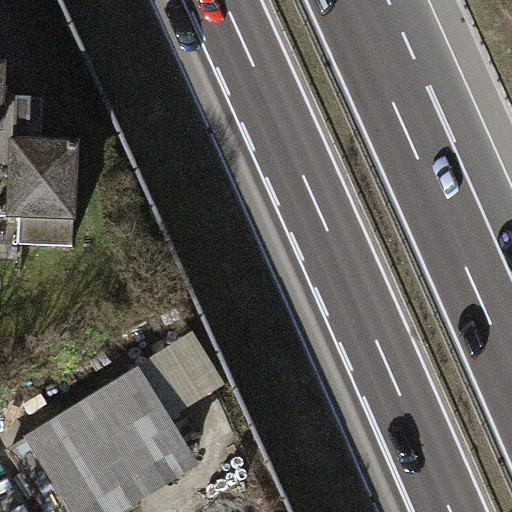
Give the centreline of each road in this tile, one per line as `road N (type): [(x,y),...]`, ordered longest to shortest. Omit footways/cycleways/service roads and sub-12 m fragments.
road 1 (motorway): [(224,0),(451,511)]
road 2 (motorway): [(511,375),(348,0)]
